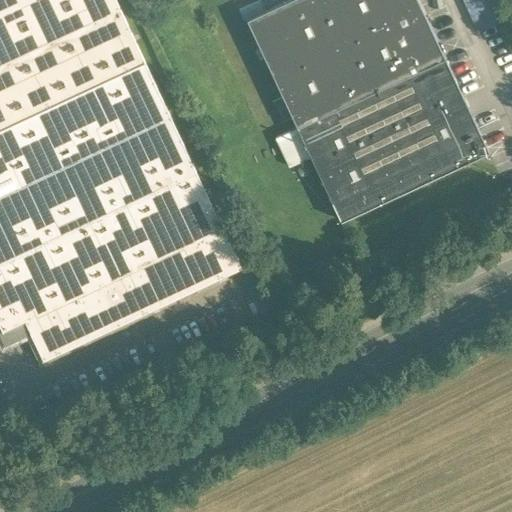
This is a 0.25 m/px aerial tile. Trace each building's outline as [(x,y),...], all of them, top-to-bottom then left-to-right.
[(0,0),(0,197),(169,119),(114,0),(0,0)] [(291,0),(246,21),(296,129),(444,60),(415,0),(291,0)] [(296,129),(274,140),(288,170),(310,159),(340,223),(488,154),(444,60),(296,129)] [(169,119),(0,197),(0,329),(1,332),(0,332),(0,339),(3,347),(30,335),(42,363),(195,291),(176,251),(221,230),(169,119)] [(221,230),(176,251),(195,291),(240,270),(221,230)]
